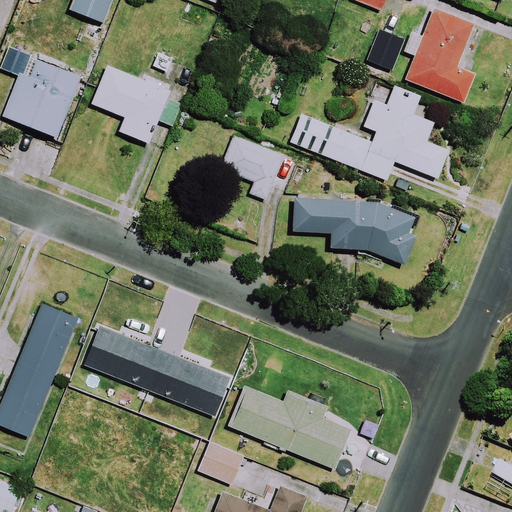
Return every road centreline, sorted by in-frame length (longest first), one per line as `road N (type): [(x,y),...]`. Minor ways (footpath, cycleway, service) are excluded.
road 1 (residential): [(0,194),(456,375)]
road 2 (residential): [(402,511),(456,375)]
